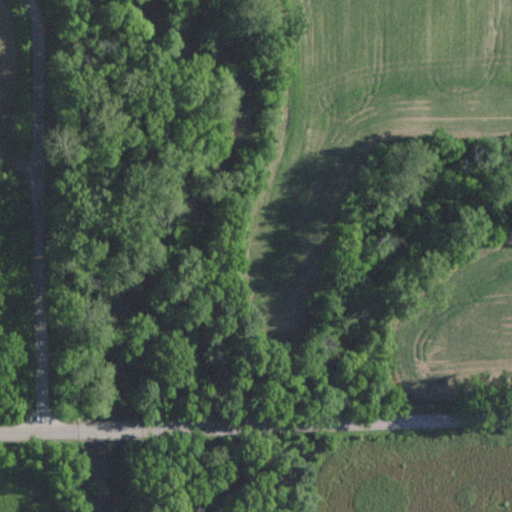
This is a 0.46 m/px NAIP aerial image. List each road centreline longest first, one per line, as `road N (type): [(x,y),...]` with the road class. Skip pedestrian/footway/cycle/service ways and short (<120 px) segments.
road 1 (residential): [(43,432),(38,43),(28,0)]
road 2 (residential): [(511,415),(162,428)]
